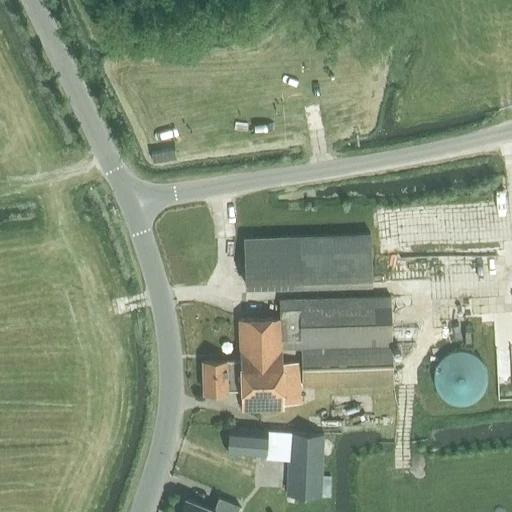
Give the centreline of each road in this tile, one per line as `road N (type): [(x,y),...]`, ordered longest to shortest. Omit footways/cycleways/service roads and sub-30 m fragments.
road 1 (tertiary): [(133,199),(511,133)]
road 2 (tertiary): [(141,511),(169,423),(170,392),(164,316),(133,199)]
road 3 (unknown): [(427,314),(472,308),(499,281),(510,247),(511,133)]
road 4 (tertiary): [(133,199),(30,0)]
